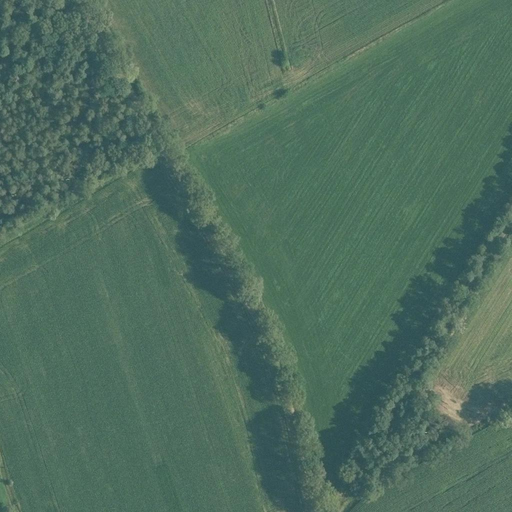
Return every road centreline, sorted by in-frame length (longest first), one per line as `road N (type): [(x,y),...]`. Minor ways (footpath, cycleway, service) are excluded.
road 1 (track): [(313,511),(284,383),(256,318),(76,0)]
road 2 (track): [(511,218),(332,511)]
